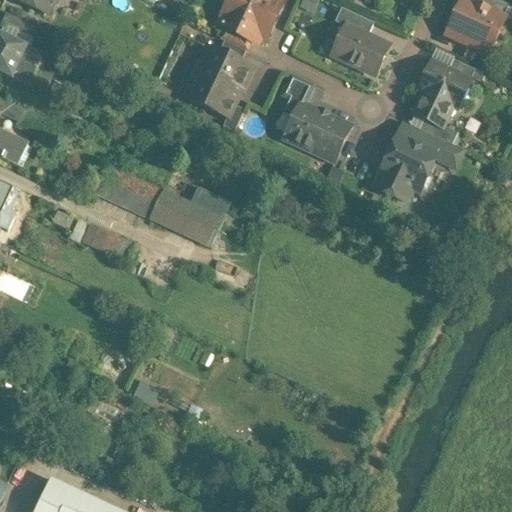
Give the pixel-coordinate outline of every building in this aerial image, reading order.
[(12,0),(38,12),(39,16),(44,18),(51,16),(53,11),(52,7),(55,0),(12,0)] [(232,0),(226,13),(234,16),(227,31),(252,43),(258,46),(261,38),(266,41),(283,5),(278,3),(279,0),(232,0)] [(509,7),(493,0),(472,0),(471,4),(504,19),(509,7)] [(471,4),(469,3),(467,9),(461,7),(459,12),(458,12),(446,38),(480,53),(487,37),(497,42),(507,21),(504,19),(471,4)] [(375,26),(342,11),(335,24),(346,29),(347,28),(369,38),(375,26)] [(39,31),(7,16),(2,26),(34,42),(39,31)] [(369,38),(347,28),(346,29),(332,59),(376,79),(390,49),(369,38)] [(252,43),(227,31),(221,42),(247,54),(252,43)] [(45,59),(0,37),(0,75),(30,90),(39,71),(45,59)] [(247,54),(225,44),(220,55),(241,65),(247,54)] [(209,68),(201,86),(193,82),(185,100),(228,120),(228,121),(235,108),(252,70),(241,65),(220,55),(212,51),(207,53),(204,61),(205,66),(209,68)] [(476,74),(454,63),(449,74),(471,84),(476,74)] [(449,74),(433,67),(420,94),(426,96),(415,118),(425,123),(442,131),(443,130),(453,109),(458,112),(471,85),(471,84),(449,74)] [(39,71),(30,90),(45,97),(54,78),(39,71)] [(314,89),(292,79),(282,99),(290,102),(285,113),(296,118),(301,106),(305,108),(314,89)] [(23,111),(0,100),(0,116),(18,125),(24,111),(23,111)] [(73,123),(27,101),(23,111),(24,111),(18,125),(15,130),(60,151),(73,123)] [(305,108),(301,106),(296,118),(284,142),(335,166),(352,130),(305,108)] [(235,108),(228,121),(228,120),(223,129),(235,135),(245,113),(235,108)] [(442,131),(425,123),(420,134),(452,149),(458,137),(443,130),(442,131)] [(0,159),(6,162),(10,154),(8,153),(14,141),(0,133),(0,159)] [(452,149),(420,134),(414,146),(438,158),(436,164),(444,167),(452,149)] [(15,139),(14,141),(8,153),(10,154),(6,162),(22,171),(34,148),(15,139)] [(414,146),(399,139),(374,191),(407,207),(413,194),(419,197),(426,194),(431,182),(429,177),(436,164),(438,158),(414,146)] [(163,194),(108,168),(95,195),(211,250),(224,223),(163,194)] [(83,222),(74,241),(128,266),(137,247),(83,222)] [(117,373),(78,354),(73,365),(125,390),(138,365),(124,358),(117,373)] [(154,389),(142,383),(136,396),(148,402),(154,389)] [(115,511),(53,482),(38,511),(115,511)]
